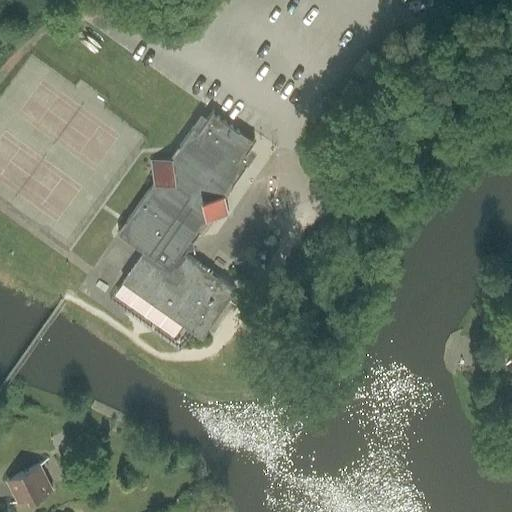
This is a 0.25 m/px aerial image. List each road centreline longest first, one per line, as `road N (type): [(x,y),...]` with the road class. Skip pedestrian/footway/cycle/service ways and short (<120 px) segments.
road 1 (unclassified): [(224,344),(302,215),(511,98)]
road 2 (track): [(106,18),(67,19),(29,41),(0,76)]
